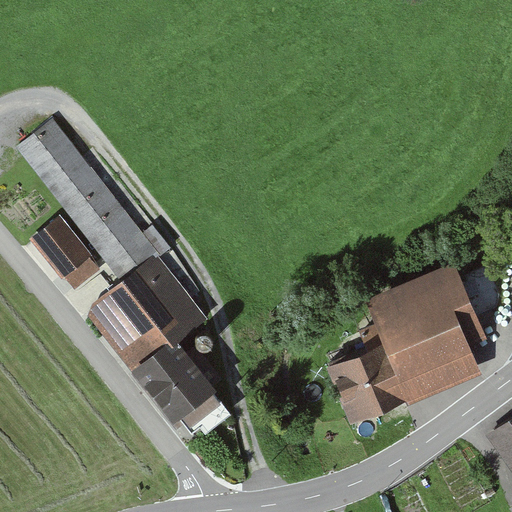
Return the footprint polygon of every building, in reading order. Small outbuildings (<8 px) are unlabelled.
[(152,260),(53,128),(20,153),(119,285),(152,260)] [(97,273),(55,220),(28,241),(70,294),(97,273)] [(199,323),(152,260),(119,285),(81,313),(129,376),(133,372),(169,345),(199,323)] [(481,343),(449,265),(358,303),(375,343),(398,400),(401,407),(477,376),(466,349),(481,343)] [(398,400),(375,343),(326,363),(349,420),(398,400)] [(133,372),(169,420),(205,393),(169,345),(133,372)] [(511,415),(488,432),(511,466),(511,415)]
